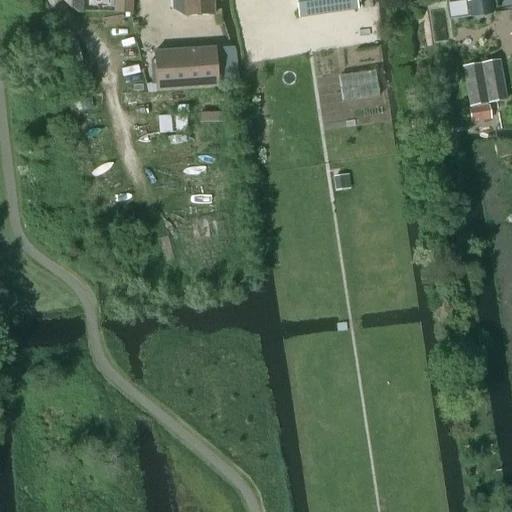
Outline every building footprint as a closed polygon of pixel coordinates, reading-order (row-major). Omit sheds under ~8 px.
[(63,0),(76,12),(80,12),(80,0),(63,0)] [(130,13),(131,0),(114,0),(114,12),(130,13)] [(183,0),(184,17),(213,15),(212,0),(183,0)] [(295,0),(298,19),(357,10),(355,0),(295,0)] [(456,0),(466,0),(470,17),(492,13),(490,0),(445,0),(446,2),(456,0)] [(156,92),(217,88),(215,48),(153,52),(156,92)] [(469,107),(505,100),(498,61),(462,67),(469,107)] [(471,124),(491,120),(488,105),(468,109),(471,124)]
